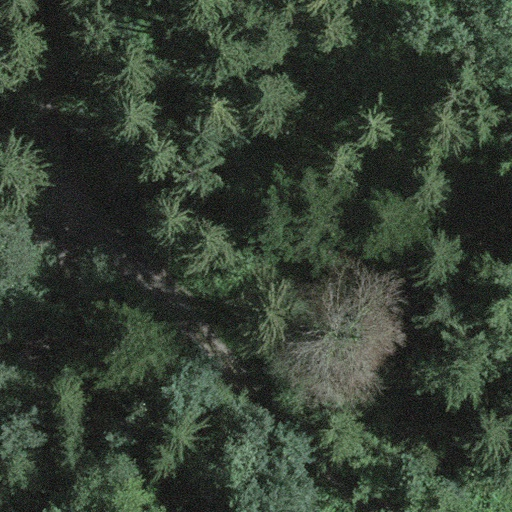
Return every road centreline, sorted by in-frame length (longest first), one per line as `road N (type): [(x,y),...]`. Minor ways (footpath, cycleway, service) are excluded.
road 1 (track): [(42,110),(125,263),(376,511)]
road 2 (track): [(27,0),(42,110),(35,511)]
